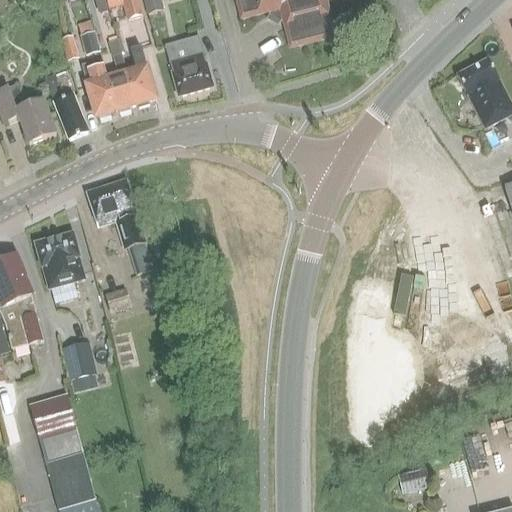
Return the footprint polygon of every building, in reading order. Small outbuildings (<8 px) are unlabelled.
[(105,0),(109,12),(123,7),(128,23),(143,18),(137,0),(105,0)] [(142,0),(147,17),(164,12),(161,0),(142,0)] [(238,0),(243,19),(268,12),(269,17),(281,24),(285,23),(291,48),(331,38),(321,0),(238,0)] [(87,59),(100,55),(91,24),(77,28),(87,59)] [(78,61),(73,38),(61,41),(67,64),(78,61)] [(212,91),(198,40),(164,49),(178,100),(212,91)] [(150,109),(148,104),(155,102),(146,72),(147,71),(140,50),(131,53),(137,74),(128,77),(136,108),(138,112),(150,109)] [(118,118),(131,114),(130,109),(136,108),(128,77),(122,56),(112,59),(118,80),(108,83),(117,113),(118,118)] [(96,119),(97,119),(99,124),(111,120),(109,115),(117,113),(108,83),(102,62),(85,67),(91,88),(87,89),(96,119)] [(489,63),(457,79),(467,100),(468,100),(484,132),(505,121),(511,126),(511,109),(499,84),(489,63)] [(82,138),(88,136),(73,98),(64,101),(55,77),(44,81),(54,105),(69,143),(82,138)] [(29,147),(55,138),(43,104),(26,110),(18,87),(0,93),(0,114),(4,125),(19,119),(29,147)] [(128,251),(145,246),(125,184),(87,196),(97,229),(119,222),(128,251)] [(511,215),(511,185),(502,189),(511,215)] [(47,293),(85,282),(73,236),(34,247),(47,293)] [(26,348),(42,343),(30,300),(31,299),(23,281),(25,280),(17,260),(0,266),(0,306),(2,311),(0,311),(0,316),(5,330),(12,353),(26,348)] [(110,316),(132,311),(127,293),(106,299),(110,316)] [(0,358),(11,354),(2,331),(4,331),(0,320),(0,358)] [(89,344),(62,351),(70,384),(97,378),(89,344)] [(30,409),(57,511),(62,511),(96,503),(67,399),(30,409)] [(430,490),(426,471),(399,478),(403,497),(430,490)]
